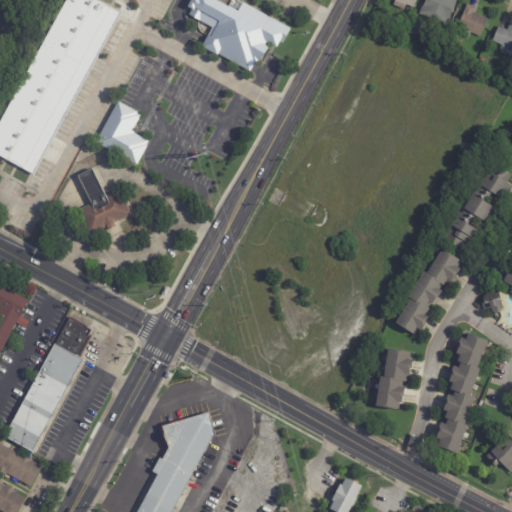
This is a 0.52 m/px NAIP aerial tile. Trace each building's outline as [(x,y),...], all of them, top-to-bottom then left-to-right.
[(97,0),(121,13),(33,174),(0,156),(0,120),(66,0),(97,0)] [(244,2),(291,28),(283,43),(280,42),(277,47),(269,43),(267,46),(269,47),(262,60),(260,59),(257,65),(255,63),(251,72),(218,54),(218,55),(203,46),(213,28),(190,15),(193,9),(188,6),(191,0),(238,0),(244,3),(244,2)] [(416,0),(414,7),(406,4),(404,10),(393,6),(395,0),(416,0)] [(455,0),(458,1),(447,25),(420,13),(425,0),(455,0)] [(470,5),(476,7),(474,12),(488,19),(481,36),(472,32),(469,39),(461,35),(464,29),(458,26),(467,4),(470,5)] [(7,19),(10,14),(14,16),(5,32),(1,30),(7,19)] [(511,23),(511,57),(501,51),(503,45),(493,41),(499,26),(507,30),(511,23)] [(416,30),(414,34),(408,32),(411,24),(417,27),(416,30)] [(481,57),(486,60),(484,65),(478,62),(481,57)] [(120,102),(137,112),(137,113),(141,115),(133,129),(134,133),(148,142),(146,145),(147,145),(136,166),(95,143),(118,101),(120,102)] [(511,175),(508,181),(507,182),(511,184),(511,189),(506,200),(492,192),(487,202),(498,208),(490,223),(475,216),(470,225),(481,232),(477,240),(471,237),(464,250),(450,242),(449,243),(446,242),(447,241),(444,239),(455,217),(457,218),(460,212),(462,213),(463,211),(459,208),(463,201),(467,204),(473,194),(475,195),(485,177),(492,181),(495,175),(490,173),(494,165),(496,167),(497,166),(500,167),(499,168),(511,175)] [(120,190),(132,215),(114,223),(116,227),(108,230),(107,227),(90,235),(78,210),(91,204),(77,176),(92,169),(106,197),(120,190)] [(457,265),(456,267),(461,269),(456,277),(455,276),(451,282),(450,280),(446,287),(441,284),(438,288),(443,291),(438,299),(436,298),(433,304),(431,303),(428,308),(431,310),(427,316),(429,317),(425,323),(427,324),(422,331),(419,330),(416,336),(396,324),(411,299),(408,297),(424,272),(428,274),(443,249),(460,260),(457,265)] [(511,292),(510,292),(511,288),(511,286),(499,280),(505,269),(509,271),(511,264),(511,292)] [(22,318),(30,323),(26,329),(17,324),(0,354),(0,281),(2,283),(1,287),(29,302),(21,317),(22,318)] [(504,309),(492,313),(491,309),(484,311),(482,303),(484,303),(482,295),(499,291),(504,309)] [(83,360),(32,454),(4,438),(55,345),(56,345),(70,319),(69,319),(71,316),(90,327),(89,328),(94,330),(91,335),(93,336),(80,359),(83,360)] [(488,342),(478,368),(481,370),(470,397),(475,399),(465,425),(468,427),(457,455),(438,447),(441,441),(437,439),(443,424),(446,426),(448,420),(445,419),(448,413),(443,411),(449,396),(453,398),(456,392),(451,391),(454,384),(449,382),(454,367),(459,369),(462,364),(458,362),(461,356),(456,354),(462,339),(467,341),(469,334),(488,342)] [(408,358),(408,359),(413,360),(412,370),(410,369),(409,376),(407,376),(406,383),(405,383),(402,404),(400,403),(399,411),(377,408),(381,378),(385,378),(389,349),(409,352),(408,358)] [(163,426),(209,412),(216,435),(213,436),(172,511),(138,511),(158,475),(153,472),(161,458),(163,459),(170,447),(163,426)] [(511,473),(511,474),(502,465),(500,467),(499,466),(497,468),(487,457),(510,436),(511,438),(511,473)] [(0,444),(11,450),(21,456),(22,455),(32,460),(31,462),(42,467),(30,488),(6,474),(5,476),(0,472),(0,444)] [(362,485),(355,498),(356,498),(353,506),(351,505),(347,511),(338,511),(329,507),(333,500),(331,499),(340,483),(342,484),(345,477),(362,485)] [(0,484),(5,487),(5,486),(15,491),(14,492),(25,498),(17,511),(3,511),(0,510),(0,484)] [(414,511),(413,511),(417,503),(425,508),(423,511),(414,511)]
